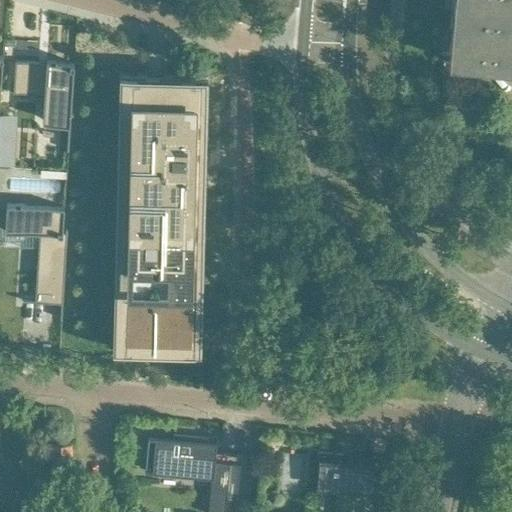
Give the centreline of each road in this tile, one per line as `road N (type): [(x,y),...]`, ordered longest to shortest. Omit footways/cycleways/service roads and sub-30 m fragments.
road 1 (tertiary): [(302,42),(314,156),(339,221),(380,282),(481,350)]
road 2 (residential): [(456,423),(93,390)]
road 3 (tertiary): [(501,304),(434,257),(388,201),(352,100),(348,43)]
road 4 (residential): [(302,42),(227,36),(84,0)]
road 5 (residential): [(103,511),(93,390)]
